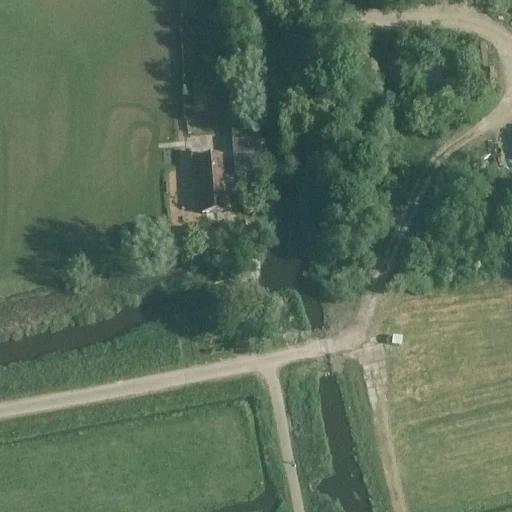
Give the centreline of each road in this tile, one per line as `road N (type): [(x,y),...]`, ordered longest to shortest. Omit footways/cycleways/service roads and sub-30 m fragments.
road 1 (unclassified): [(327,351),(0,413)]
road 2 (track): [(440,156),(415,193),(355,333),(327,351)]
road 3 (track): [(511,50),(470,24),(360,17),(328,0)]
road 4 (track): [(399,511),(355,333)]
road 5 (track): [(368,306),(511,292)]
